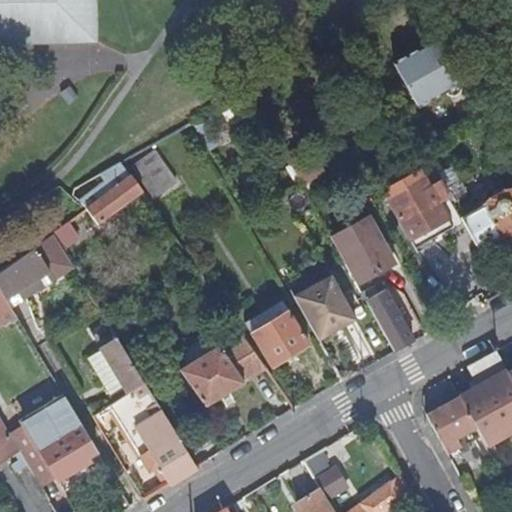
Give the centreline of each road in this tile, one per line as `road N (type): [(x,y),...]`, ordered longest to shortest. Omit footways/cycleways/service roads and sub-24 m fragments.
road 1 (residential): [(172,511),(379,386)]
road 2 (residential): [(379,386),(511,312)]
road 3 (residential): [(449,511),(379,386)]
